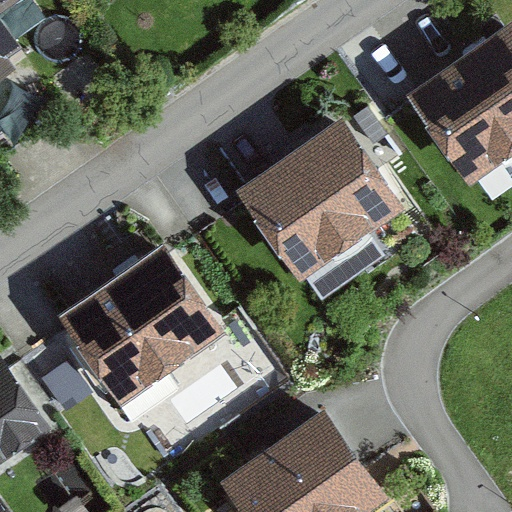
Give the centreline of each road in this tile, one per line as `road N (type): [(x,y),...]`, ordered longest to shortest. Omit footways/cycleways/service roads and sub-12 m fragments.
road 1 (residential): [(0,256),(358,0)]
road 2 (residential): [(511,262),(435,316),(411,350),(408,371),(411,392),(485,511)]
